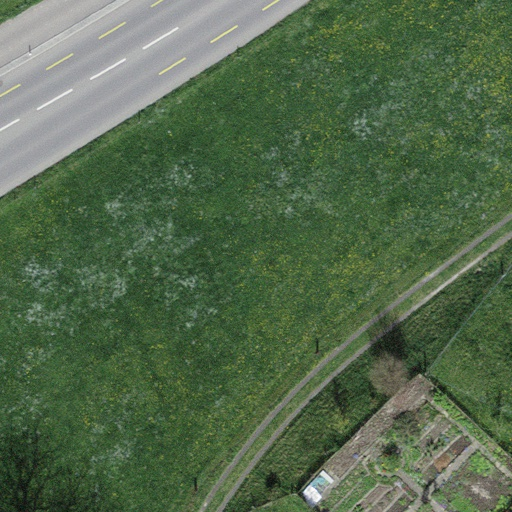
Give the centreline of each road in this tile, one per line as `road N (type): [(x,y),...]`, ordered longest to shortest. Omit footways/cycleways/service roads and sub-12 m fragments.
road 1 (track): [(511,222),(313,381),(210,511)]
road 2 (primary): [(214,0),(0,131)]
